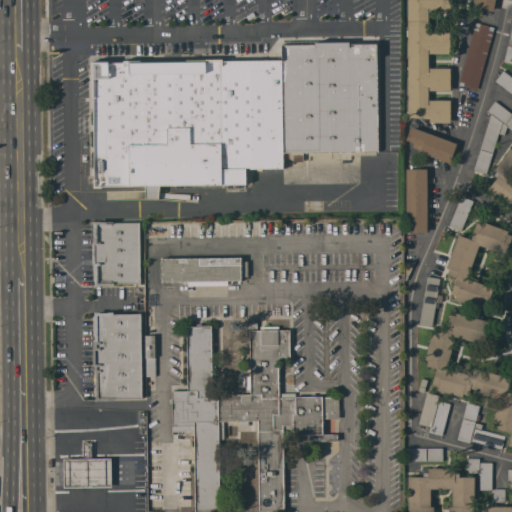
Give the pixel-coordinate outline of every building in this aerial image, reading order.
[(450,0),(450,12),(429,12),(429,10),(428,10),(428,31),(450,31),(450,53),(447,53),(447,54),(434,54),(434,53),(429,53),(429,51),(428,51),(428,68),(434,68),(434,66),(446,66),(446,68),(450,68),(450,90),(429,90),(429,86),(428,86),(428,105),(428,100),(434,100),(434,98),(448,98),(448,100),(450,100),(450,122),(429,122),(429,118),(424,119),(424,117),(407,118),(407,114),(406,114),(406,99),(407,99),(407,95),(406,95),(406,63),(407,63),(407,58),(406,58),(406,26),(407,26),(407,16),(406,16),(406,0),(450,0)] [(495,0),(493,11),(482,9),(481,16),(474,14),(475,8),(473,7),(473,6),(472,5),(472,0),(495,0)] [(493,27),(476,89),(458,84),(475,22),(493,27)] [(511,63),(503,61),(511,24),(511,63)] [(92,62),(123,62),(123,60),(140,60),(140,62),(185,61),(185,59),(222,59),(222,61),(281,60),(281,44),(314,44),(314,42),(348,42),(348,44),(376,43),(377,152),(302,153),(302,162),(293,162),(293,158),(282,158),(283,168),(279,168),(279,173),(273,173),(273,168),(245,169),(245,184),(157,185),(157,198),(146,198),(146,186),(94,187),(93,97),(92,62)] [(511,77),(511,94),(494,81),(502,70),(511,77)] [(503,135),(498,133),(485,174),(472,170),(490,114),(486,111),(494,101),(511,114),(511,130),(506,126),(503,135)] [(455,146),(449,163),(419,152),(420,150),(412,147),(413,143),(405,140),(409,131),(410,126),(456,143),(455,146)] [(511,208),(487,189),(497,177),(490,172),(493,167),(494,168),(510,148),(511,149),(511,208)] [(406,232),(406,169),(426,169),(427,169),(427,224),(426,224),(426,232),(406,232)] [(460,196),(472,201),(460,231),(448,226),(460,196)] [(507,231),(506,233),(511,235),(505,255),(478,245),(466,278),(495,289),(487,311),(454,299),(455,296),(450,294),(456,277),(446,274),(448,268),(445,267),(457,234),(470,239),(476,222),(481,224),(482,221),(507,231)] [(140,284),(137,284),(137,283),(113,283),(113,285),(108,286),(108,285),(100,285),(100,286),(94,286),(94,280),(95,280),(95,268),(94,268),(94,266),(92,266),(92,242),(94,242),(94,239),(94,227),(93,227),(93,222),(112,222),(112,223),(139,222),(140,284)] [(240,257),(240,261),(247,261),(247,276),(241,276),(241,281),(240,281),(240,283),(237,283),(237,281),(232,281),(232,283),(227,283),(227,285),(187,286),(187,284),(182,284),(182,281),(161,282),(161,258),(240,257)] [(405,280),(405,262),(414,262),(406,280),(405,280)] [(431,327),(419,325),(425,282),(425,277),(426,277),(426,276),(439,278),(437,294),(442,295),(441,302),(435,301),(431,327)] [(511,446),(508,445),(511,432),(494,428),(495,422),(492,421),(498,399),(473,392),(473,389),(470,388),(468,395),(462,394),(462,397),(436,390),(436,387),(431,385),(435,368),(426,366),(427,360),(424,359),(431,333),(434,334),(435,329),(445,331),(450,314),(455,316),(457,310),(490,319),(483,344),(454,336),(446,368),(471,375),(473,368),(510,378),(506,391),(511,392),(511,446)] [(114,398),(114,400),(108,400),(100,400),(95,401),(95,395),(95,372),(94,372),(94,366),(92,366),(92,347),(94,347),(94,342),(95,342),(94,318),(94,312),(99,312),(99,313),(107,313),(107,312),(112,312),(113,314),(140,313),(140,315),(142,315),(142,320),(140,320),(142,398),(114,398)] [(247,329),(247,328),(246,328),(246,322),(251,322),(251,321),(254,321),(254,322),(256,322),(257,328),(247,329)] [(187,391),(186,326),(195,326),(195,324),(201,324),(201,326),(211,326),(211,332),(212,332),(212,337),(211,337),(212,391),(233,390),(233,395),(246,394),(246,375),(250,375),(249,330),(260,330),(260,327),(278,326),(278,330),(289,330),(290,385),(278,386),(278,398),(295,397),(338,397),(338,418),(324,419),(324,434),(334,434),(334,441),(300,441),(300,435),(293,435),(293,428),(282,428),(284,510),(259,511),(258,440),(256,440),(256,434),(258,434),(258,420),(248,421),(248,426),(239,426),(239,421),(223,421),(223,439),(218,439),(220,511),(195,511),(193,434),(191,434),(182,431),(171,432),(171,403),(168,403),(168,399),(171,399),(171,391),(187,391)] [(155,376),(146,376),(145,335),(154,335),(155,376)] [(424,393),(418,391),(421,378),(427,380),(424,393)] [(426,392),(451,399),(441,435),(429,432),(430,427),(418,424),(426,392)] [(466,402),(479,406),(475,422),(482,424),(480,430),(504,436),(501,449),(470,440),(469,443),(456,439),(466,402)] [(63,487),(63,459),(83,458),(82,443),(83,443),(83,441),(86,441),(86,442),(91,442),(91,458),(111,458),(111,487),(63,487)] [(405,461),(405,448),(442,448),(442,461),(405,461)] [(491,490),(478,490),(478,471),(467,471),(468,458),(479,458),(479,462),(492,463),(491,490)] [(474,511),(448,511),(448,507),(451,507),(451,489),(430,489),(430,507),(433,507),(433,511),(407,511),(407,477),(423,477),(423,472),(428,472),(428,468),(454,468),(454,473),(459,473),(459,477),(474,477),(474,511)] [(511,511),(511,488),(511,506),(480,506),(479,511),(511,511)] [(504,502),(493,502),(493,489),(504,489),(504,502)]
